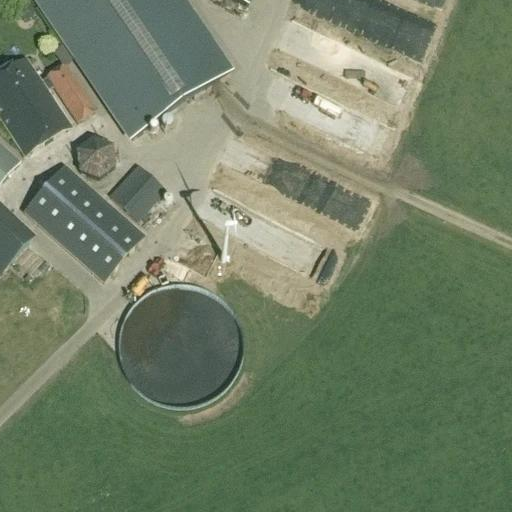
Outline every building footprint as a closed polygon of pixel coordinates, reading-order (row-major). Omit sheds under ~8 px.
[(228,78),(175,0),(39,0),(134,141),(228,78)] [(252,0),(226,0),(249,10),(252,0)] [(370,16),(374,5),(361,0),(302,0),(298,14),(416,59),(424,37),(370,16)] [(279,60),(395,107),(406,80),(290,33),(279,60)] [(47,80),(41,84),(26,62),(0,78),(0,117),(26,158),(70,130),(47,94),(53,90),(76,126),(95,113),(65,67),(46,79),(47,80)] [(379,154),(384,133),(330,119),(325,140),(379,154)] [(98,183),(116,170),(114,148),(94,140),(76,154),(78,175),(98,183)] [(0,188),(19,165),(0,148),(0,188)] [(104,285),(144,240),(65,170),(24,215),(104,285)] [(138,226),(166,195),(138,170),(110,201),(138,226)] [(327,223),(353,236),(367,209),(341,196),(327,223)] [(0,279),(36,241),(0,206),(0,279)] [(204,208),(194,236),(328,284),(338,257),(204,208)] [(132,385),(143,397),(158,406),(174,410),(191,410),(207,405),(222,396),(233,383),(241,368),(244,353),(243,337),(238,323),(230,310),(219,299),(205,291),(190,287),(175,287),(160,291),(145,299),(133,310),(125,324),(120,339),(120,355),(124,371),(132,385)]
